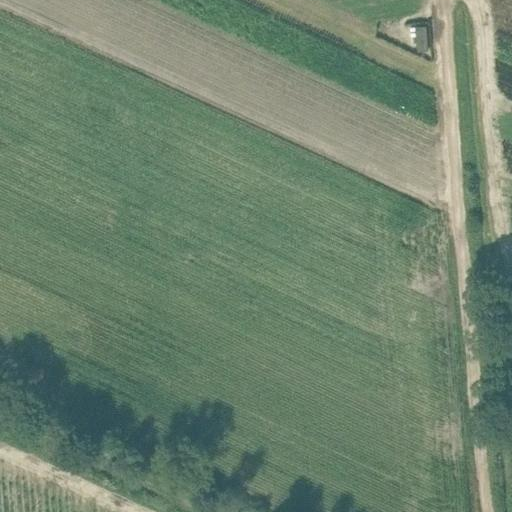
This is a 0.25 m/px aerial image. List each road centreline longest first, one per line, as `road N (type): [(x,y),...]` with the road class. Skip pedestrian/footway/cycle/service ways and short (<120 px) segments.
road 1 (track): [(451,0),(492,511)]
road 2 (track): [(209,511),(0,418)]
